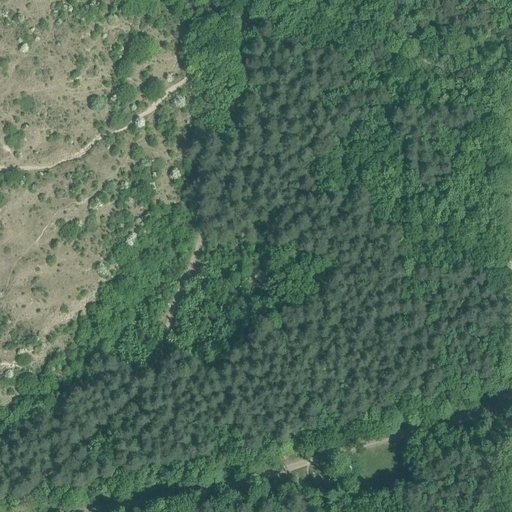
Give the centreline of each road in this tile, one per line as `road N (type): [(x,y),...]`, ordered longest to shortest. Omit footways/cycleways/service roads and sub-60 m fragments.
road 1 (unknown): [(319,511),(314,453),(399,0)]
road 2 (unknown): [(0,170),(79,158),(288,19),(384,0)]
